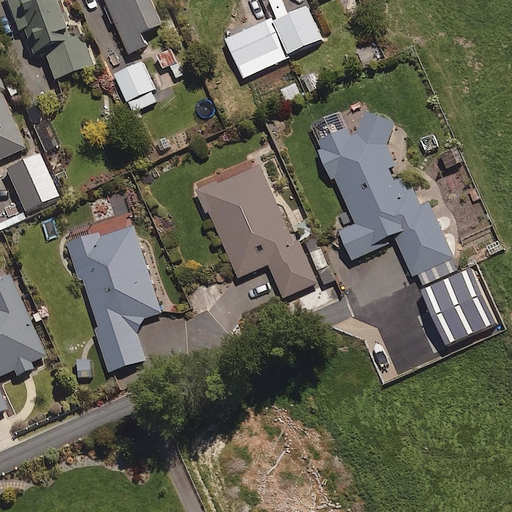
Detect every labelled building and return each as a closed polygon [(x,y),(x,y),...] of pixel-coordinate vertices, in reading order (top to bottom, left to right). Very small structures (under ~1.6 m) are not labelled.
[(71,39),(57,0),(9,0),(20,30),(26,28),(34,54),(46,50),(55,79),(92,67),(82,36),(71,39)] [(164,24),(154,0),(108,0),(130,54),(150,46),(144,32),(164,24)] [(325,38),(310,6),(275,22),(274,19),(229,39),(247,78),(291,57),(290,54),(325,38)] [(164,70),(171,66),(178,80),(188,75),(174,46),(157,54),(164,70)] [(135,112),(159,101),(154,91),(157,89),(145,62),(118,74),(135,112)] [(4,90),(0,80),(0,161),(26,150),(0,92),(4,90)] [(299,82),(282,90),(289,104),(305,96),(299,82)] [(356,260),(400,240),(416,277),(421,275),(426,285),(461,269),(432,203),(424,207),(409,175),(398,180),(392,167),(399,164),(391,147),(399,121),(367,111),(362,128),(353,133),(350,127),(318,141),(335,179),(338,177),(359,223),(343,231),(356,260)] [(59,147),(50,121),(36,126),(45,152),(59,147)] [(462,147),(444,154),(450,169),(468,162),(462,147)] [(59,198),(40,155),(8,169),(27,212),(59,198)] [(299,245),(260,162),(201,190),(242,277),(271,264),(287,298),(322,281),(304,243),(299,245)] [(162,313),(138,227),(103,236),(102,233),(71,242),(81,279),(86,277),(112,370),(148,360),(140,331),(149,317),(162,313)] [(0,377),(15,371),(18,377),(35,369),(32,363),(47,357),(12,276),(0,281),(0,413),(8,410),(0,390),(0,377)] [(94,358),(77,360),(79,381),(96,380),(94,358)]
